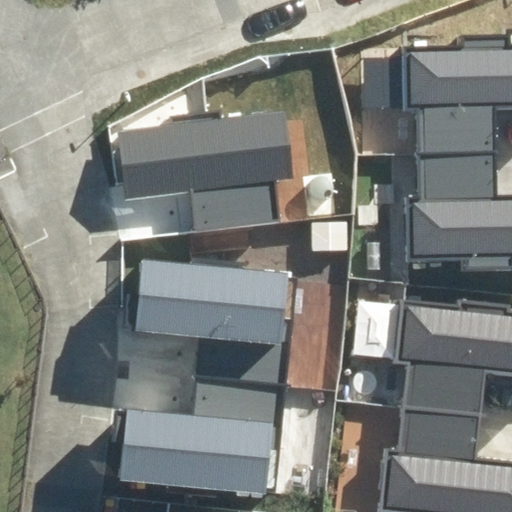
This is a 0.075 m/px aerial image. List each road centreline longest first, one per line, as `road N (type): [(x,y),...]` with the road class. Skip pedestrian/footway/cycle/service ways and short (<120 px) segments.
road 1 (residential): [(19,94),(73,218),(85,317),(55,511)]
road 2 (residential): [(19,94),(262,0)]
